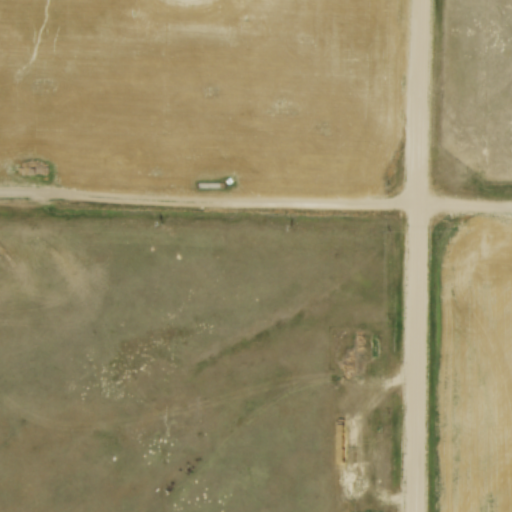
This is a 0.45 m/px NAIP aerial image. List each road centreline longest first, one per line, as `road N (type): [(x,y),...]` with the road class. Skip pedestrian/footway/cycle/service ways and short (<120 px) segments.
road 1 (residential): [(0,198),(511,207)]
road 2 (residential): [(416,511),(423,0)]
